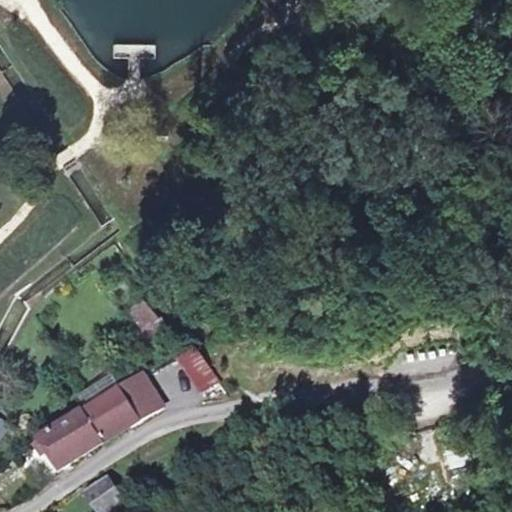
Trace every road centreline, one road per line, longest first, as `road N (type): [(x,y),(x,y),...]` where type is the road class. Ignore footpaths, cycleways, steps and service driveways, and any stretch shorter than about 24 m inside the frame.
road 1 (unclassified): [(25,511),(225,410),(511,374)]
road 2 (track): [(13,0),(27,5),(98,93)]
